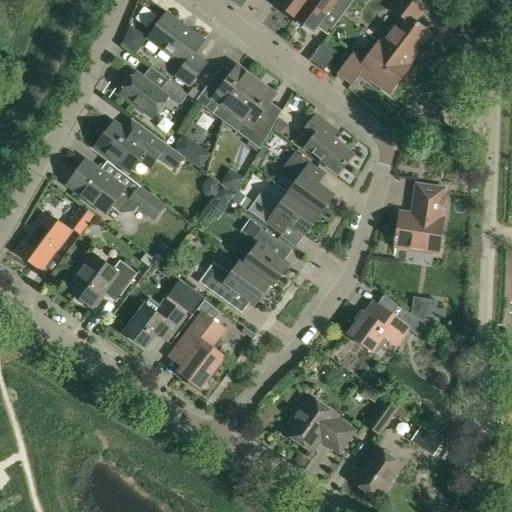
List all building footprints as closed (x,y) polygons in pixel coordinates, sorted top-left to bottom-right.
[(281,0),(277,5),(296,18),(309,0),(281,0)] [(340,19),(354,0),(309,0),(296,18),(314,32),(330,11),(340,19)] [(379,43),(410,66),(411,66),(409,65),(432,34),(415,21),(422,11),(407,0),(398,0),(392,9),(401,16),(381,44),(379,42),(379,43)] [(167,13),(148,38),(185,66),(177,76),(190,86),(207,63),(195,54),(205,41),(167,13)] [(410,66),(379,43),(365,61),(355,53),(340,73),(353,84),(361,72),(390,94),(410,66)] [(316,66),(324,71),(329,63),(315,53),(310,59),(309,60),(316,66)] [(211,82),(197,101),(216,115),(223,106),(233,113),(257,80),(238,66),(221,89),(211,82)] [(181,105),(188,95),(168,79),(161,89),(137,72),(120,94),(152,119),(169,96),(181,105)] [(257,80),(226,122),(237,131),(261,149),(273,128),(259,118),(276,95),(257,80)] [(338,174),(354,155),(321,129),(326,123),(316,115),(303,131),(312,139),(306,147),(338,174)] [(132,118),(124,129),(115,122),(96,147),(130,172),(139,159),(151,168),(160,156),(176,169),(185,158),(132,118)] [(281,134),(287,125),(280,119),(273,129),(281,134)] [(193,133),(209,146),(219,133),(202,120),(193,133)] [(289,193),(320,215),(335,195),(312,179),(319,169),(296,153),(282,173),(296,183),(289,193)] [(69,184),(107,213),(125,190),(86,161),(69,184)] [(440,220),(445,189),(417,185),(413,216),(401,214),(396,245),(428,250),(430,252),(439,254),(444,220),(440,220)] [(140,186),(129,201),(155,220),(165,206),(140,186)] [(238,192),(233,200),(245,209),(251,201),(238,192)] [(320,215),(289,193),(281,204),(263,192),(250,210),(276,229),(283,219),(306,236),(320,215)] [(223,219),(232,204),(217,195),(208,210),(223,219)] [(80,235),(95,216),(83,206),(68,226),(80,235)] [(42,270),(70,231),(47,214),(18,252),(42,270)] [(240,262),(274,286),(289,265),(270,252),(279,240),(250,220),(242,231),(259,243),(244,264),(241,261),(240,262)] [(120,298),(138,274),(121,260),(114,269),(94,254),(67,289),(76,295),(74,297),(75,300),(82,305),(84,304),(85,302),(94,309),(108,290),(120,298)] [(155,261),(146,254),(140,262),(149,269),(155,261)] [(274,286),(240,262),(231,275),(215,263),(200,282),(229,303),(237,292),(256,305),(271,284),(274,287),(274,286)] [(172,336),(187,316),(166,300),(156,313),(146,305),(125,332),(146,348),(161,329),(172,336)] [(396,346),(410,328),(375,302),(367,314),(361,310),(355,319),(359,322),(349,335),(378,355),(389,340),(396,346)] [(201,389),(213,372),(217,372),(223,364),(222,360),(225,357),(212,347),(225,330),(203,313),(176,350),(189,360),(179,373),(201,389)] [(340,452),(355,431),(337,418),(338,417),(309,396),(284,432),(312,452),(321,439),(340,452)] [(379,436),(399,409),(385,398),(365,426),(379,436)] [(442,446),(434,440),(425,453),(433,459),(442,446)] [(379,499),(403,465),(378,447),(372,456),(368,454),(362,463),(365,466),(354,481),(379,499)]
